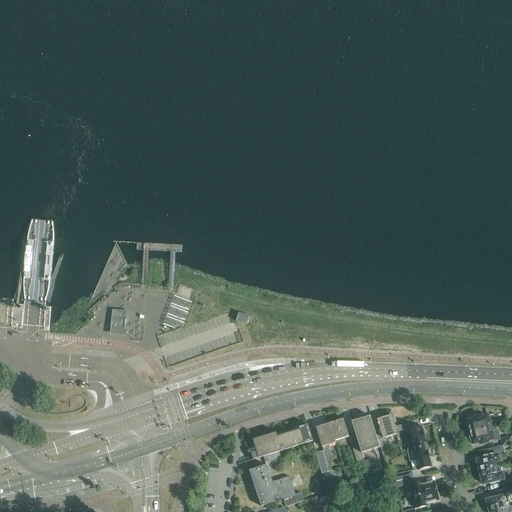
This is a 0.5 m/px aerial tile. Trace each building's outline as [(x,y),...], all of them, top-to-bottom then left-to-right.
[(181,286),(178,295),(189,299),(192,290),(181,286)] [(185,329),(191,300),(172,296),(165,324),(185,329)] [(128,311),(112,310),(111,331),(126,332),(128,311)] [(247,325),(249,319),(250,316),(249,316),(249,317),(239,314),(239,313),(236,321),(237,321),(247,324),(246,325),(247,325)] [(377,435),(380,447),(383,456),(389,455),(387,451),(390,450),(386,437),(397,434),(396,432),(394,425),(395,425),(392,414),(377,419),(378,422),(378,424),(379,424),(381,434),(377,435)] [(356,435),(362,453),(380,447),(377,435),(370,415),(364,417),(352,421),(356,435)] [(470,432),(491,427),(488,416),(482,417),(482,416),(474,417),(475,419),(467,421),(468,425),(467,426),(468,428),(469,429),(470,432)] [(330,423),(335,441),(349,436),(343,419),(330,423)] [(336,443),(335,441),(330,423),(316,427),(322,447),(336,443)] [(254,459),(264,456),(279,452),(313,441),(308,424),(307,424),(277,434),(277,432),(253,440),(254,443),(252,444),(253,448),(255,447),(257,451),(251,453),(254,459)] [(395,426),(396,432),(406,429),(405,424),(395,426)] [(414,449),(426,447),(426,444),(426,443),(423,429),(422,429),(421,426),(408,429),(414,449)] [(495,426),(491,427),(470,432),(471,436),(470,437),(471,441),(472,442),(473,444),(480,442),(481,444),(488,442),(488,440),(493,439),(494,441),(499,439),(497,430),(496,430),(495,426)] [(350,437),(357,462),(364,460),(362,453),(356,435),(350,437)] [(478,462),(476,463),(478,470),(479,470),(480,472),(500,466),(499,461),(500,460),(502,458),(501,454),(504,454),(502,445),(490,448),(491,455),(485,457),(485,458),(477,460),(478,462)] [(426,447),(414,449),(415,457),(416,457),(419,470),(431,467),(430,463),(431,463),(428,449),(427,449),(426,447)] [(323,451),(318,452),(316,453),(322,473),(328,471),(323,451)] [(281,458),(279,452),(264,456),(266,462),(281,458)] [(373,458),(365,460),(368,470),(375,468),(373,458)] [(261,507),(283,499),(296,495),(289,477),(273,482),(267,465),(249,471),(252,479),(248,480),(253,489),(255,489),(261,507)] [(500,466),(480,472),(480,475),(480,476),(481,481),(482,482),(482,484),(491,482),(491,483),(498,481),(498,480),(503,479),(502,473),(500,466)] [(394,482),(405,480),(405,479),(414,477),(412,470),(392,475),(394,482)] [(394,485),(390,474),(372,479),(373,479),(369,480),(369,481),(372,491),(394,485)] [(504,487),(511,485),(511,478),(503,481),(504,487)] [(405,480),(394,482),(396,488),(406,485),(405,480)] [(414,496),(437,491),(437,489),(437,488),(436,485),(436,484),(435,481),(423,484),(422,481),(411,484),(414,496)] [(347,488),(350,497),(359,495),(356,485),(347,488)] [(437,491),(414,496),(417,508),(428,506),(428,503),(440,500),(439,497),(439,496),(438,493),(438,492),(437,491)] [(296,495),(283,499),(286,507),(304,501),(301,493),(296,495)] [(487,501),(486,501),(487,507),(488,507),(489,511),(509,507),(507,495),(490,499),(490,497),(486,498),(487,501)]
